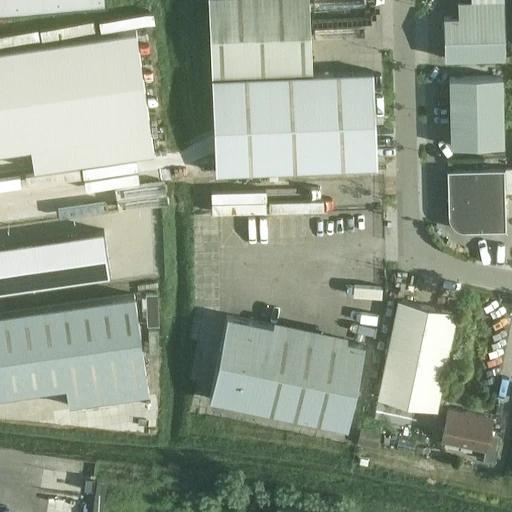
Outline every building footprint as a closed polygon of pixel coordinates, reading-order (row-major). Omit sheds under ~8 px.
[(0,0),(0,10),(107,1),(107,0),(0,0)] [(212,77),(312,73),(312,71),(308,0),(208,0),(211,75),(212,77)] [(458,16),(443,16),(444,57),(505,56),(503,6),(503,0),(470,0),(471,0),(457,0),(458,16)] [(136,28),(0,47),(0,149),(50,142),(54,166),(154,152),(136,28)] [(312,73),(212,77),(212,97),(215,172),(377,165),(374,92),(373,70),(312,73)] [(503,144),(502,76),(449,77),(451,145),(503,144)] [(505,229),(505,192),(511,191),(511,167),(447,169),(448,214),(449,218),(451,222),(457,228),(461,229),(465,230),(505,229)] [(104,229),(0,243),(0,287),(110,271),(104,229)] [(148,393),(134,294),(0,312),(0,394),(65,385),(68,405),(148,393)] [(457,311),(398,299),(377,397),(436,409),(457,311)] [(227,315),(209,398),(347,427),(364,343),(227,315)] [(414,406),(378,398),(374,418),(410,425),(414,406)] [(495,462),(500,435),(489,432),(492,417),(448,408),(441,440),(485,449),(483,459),(495,462)] [(357,444),(378,448),(381,432),(375,431),(377,419),(366,417),(363,428),(360,427),(357,444)] [(85,476),(83,488),(92,489),(93,477),(85,476)] [(336,511),(337,509),(276,501),(274,511),(336,511)]
